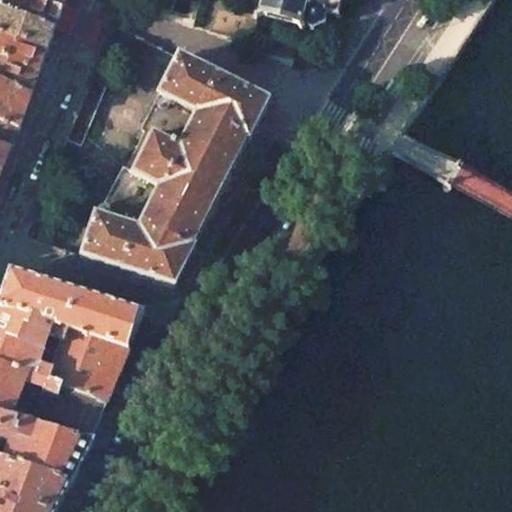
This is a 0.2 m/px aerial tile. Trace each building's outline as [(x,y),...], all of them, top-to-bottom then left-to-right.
[(64,3),(54,0),(5,0),(5,2),(1,13),(53,33),(64,3)] [(262,0),(259,12),(253,15),(256,20),(262,17),(297,25),(301,31),(305,29),(304,26),(310,28),(310,31),(314,32),(314,29),(322,25),(324,27),(327,23),(324,22),(325,13),(334,16),(337,20),(341,18),(338,13),(342,0),(262,0)] [(0,37),(46,55),(50,43),(53,33),(1,13),(0,13),(0,37)] [(46,55),(0,37),(0,123),(19,131),(25,115),(31,100),(34,89),(38,77),(41,68),(46,55)] [(83,254),(81,259),(81,260),(175,289),(196,249),(194,248),(211,213),(230,176),(247,142),(249,144),(270,103),(182,57),(182,58),(161,97),(199,117),(181,151),(143,132),(123,170),(160,189),(141,232),(97,218),(95,217),(83,254)] [(161,97),(143,132),(181,151),(199,117),(161,97)] [(0,148),(10,152),(19,131),(0,123),(0,148)] [(0,148),(0,173),(0,174),(10,152),(0,148)] [(123,170),(97,218),(141,232),(160,189),(123,170)] [(10,272),(0,300),(0,308),(38,321),(45,324),(128,352),(144,315),(128,310),(115,306),(103,302),(90,298),(58,287),(39,281),(10,272)] [(27,324),(36,327),(38,321),(0,308),(0,367),(28,377),(45,383),(58,387),(106,405),(128,352),(45,324),(42,334),(25,329),(27,324)] [(0,415),(11,418),(11,417),(13,414),(15,409),(15,408),(25,383),(28,377),(0,367),(0,415)] [(28,377),(25,383),(43,389),(45,383),(28,377)] [(42,393),(55,397),(58,387),(45,383),(43,389),(42,393)] [(106,405),(58,387),(55,397),(48,419),(94,434),(106,405)] [(0,439),(8,442),(20,420),(15,419),(11,417),(11,418),(0,415),(0,439)] [(1,462),(71,486),(93,443),(20,420),(8,442),(1,462)] [(0,511),(57,511),(71,486),(1,462),(0,461),(0,511)]
